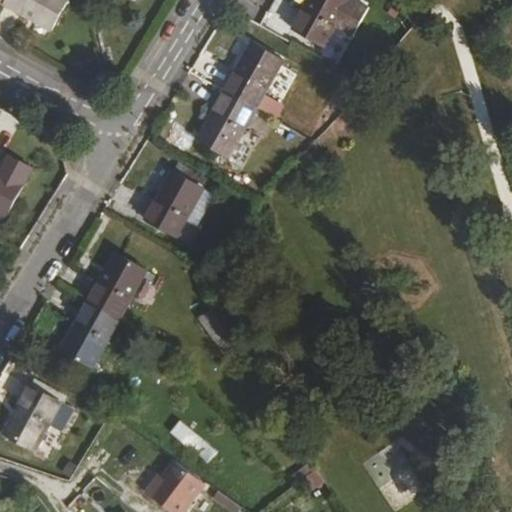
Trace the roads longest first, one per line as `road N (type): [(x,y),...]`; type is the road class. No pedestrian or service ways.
road 1 (residential): [(119,134),(0,321)]
road 2 (residential): [(197,0),(119,134)]
road 3 (residential): [(119,134),(0,66)]
